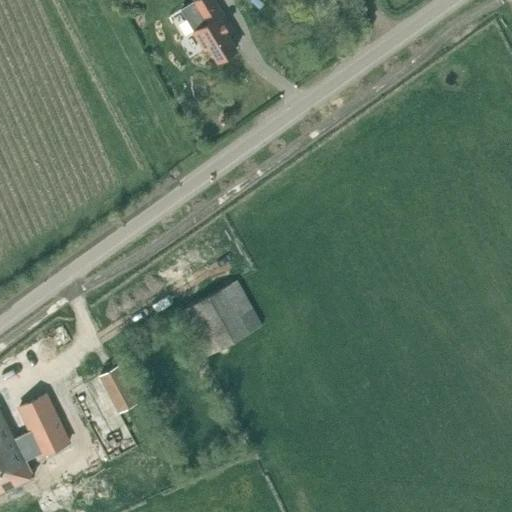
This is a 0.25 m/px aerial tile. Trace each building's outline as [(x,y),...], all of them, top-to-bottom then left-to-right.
[(213,0),(196,0),(181,9),(204,49),(210,46),(218,60),(236,49),(227,34),(232,31),(213,0)] [(237,279),(181,311),(207,356),(263,324),(237,279)] [(120,368),(102,377),(120,414),(139,405),(120,368)] [(20,401),(3,410),(46,494),(63,486),(44,448),(59,441),(40,404),(25,411),(20,401)] [(0,474),(25,462),(0,410),(0,474)] [(0,492),(32,477),(25,462),(0,474),(0,492)]
